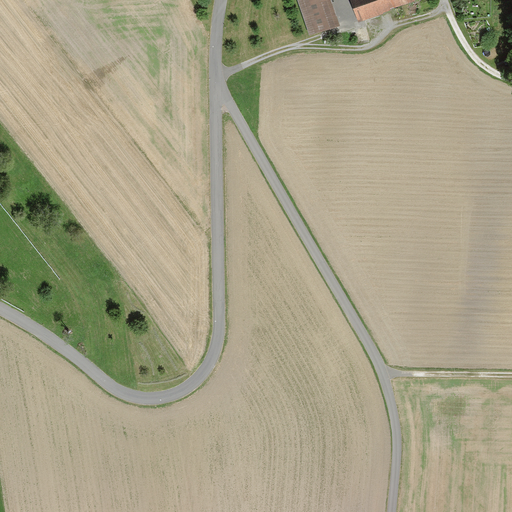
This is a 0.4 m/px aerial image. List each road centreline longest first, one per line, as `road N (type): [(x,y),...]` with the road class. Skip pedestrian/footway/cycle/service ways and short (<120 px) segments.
road 1 (residential): [(0,307),(133,396),(163,396),(186,385),(211,358),(217,336),(216,78)]
road 2 (residential): [(216,78),(385,390),(386,511)]
road 3 (track): [(385,390),(422,373),(511,372)]
